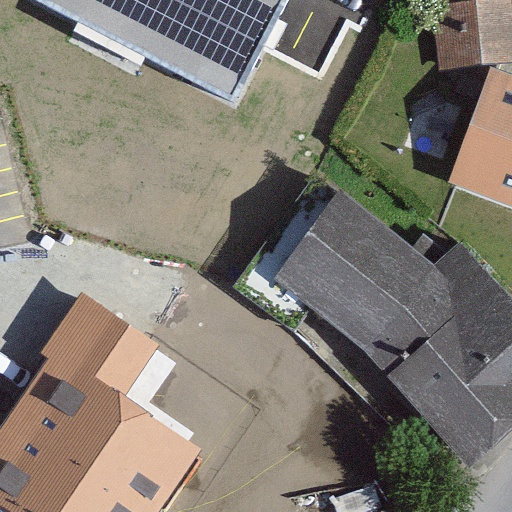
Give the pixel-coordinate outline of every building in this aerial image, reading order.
[(0,0),(237,110),(288,0),(0,0)] [(488,74),(486,14),(437,15),(438,75),(488,74)] [(511,77),(504,75),(459,188),(511,208),(511,77)] [(444,272),(362,197),(344,216),(318,193),(232,288),(301,351),(325,324),(490,473),(511,448),(511,294),(463,251),(444,272)] [(0,443),(0,504),(11,511),(175,511),(212,461),(129,402),(163,354),(88,301),(47,359),(56,365),(0,443)]
